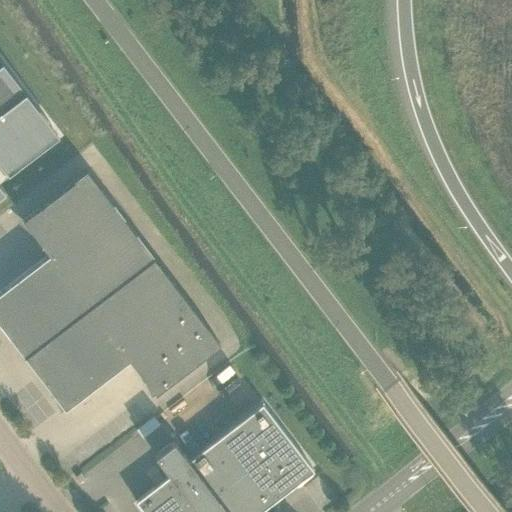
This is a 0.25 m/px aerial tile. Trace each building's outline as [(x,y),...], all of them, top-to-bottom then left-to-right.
[(0,58),(0,153),(3,157),(49,122),(0,58)] [(21,220),(47,254),(0,289),(0,326),(23,356),(152,259),(86,170),(21,220)] [(152,259),(23,356),(63,409),(127,360),(153,394),(218,346),(152,259)] [(133,501),(141,511),(258,511),(312,471),(261,404),(187,460),(172,441),(153,455),(168,475),(133,501)] [(154,416),(137,429),(143,437),(160,423),(154,416)]
